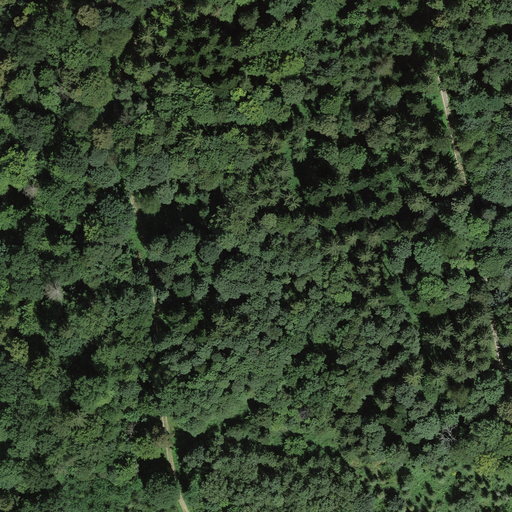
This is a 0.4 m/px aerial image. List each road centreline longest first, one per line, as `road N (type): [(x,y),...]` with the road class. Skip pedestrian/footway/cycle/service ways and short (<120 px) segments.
road 1 (track): [(190,0),(124,57),(114,131),(152,262),(166,438),(186,511)]
road 2 (track): [(429,0),(491,328),(511,392)]
road 3 (track): [(166,438),(131,386),(89,252),(60,212),(0,176)]
road 4 (track): [(0,220),(27,511)]
